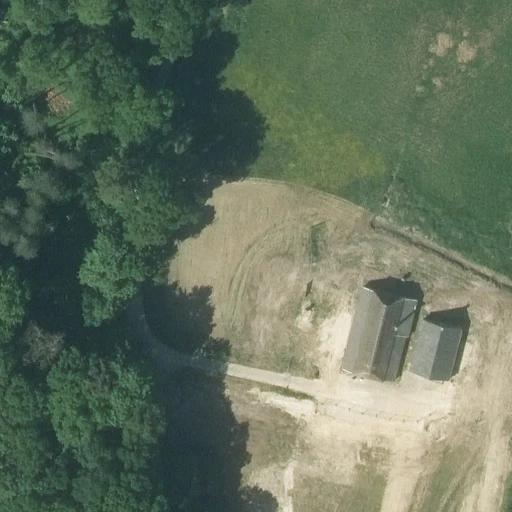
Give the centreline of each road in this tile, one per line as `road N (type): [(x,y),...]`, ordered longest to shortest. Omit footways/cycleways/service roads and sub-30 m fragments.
road 1 (unclassified): [(143,363),(131,239),(136,145),(185,0)]
road 2 (unknown): [(143,363),(384,399)]
road 3 (track): [(152,511),(143,363)]
